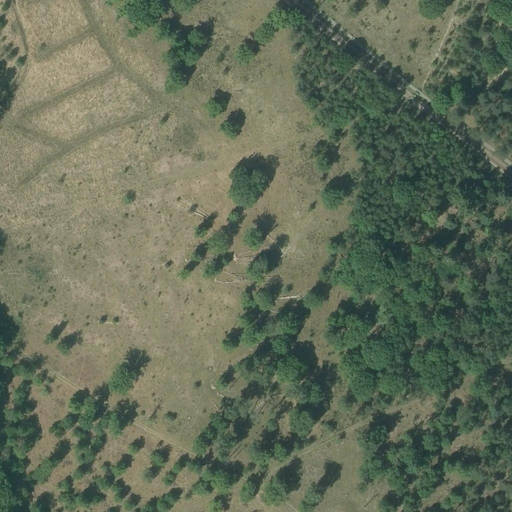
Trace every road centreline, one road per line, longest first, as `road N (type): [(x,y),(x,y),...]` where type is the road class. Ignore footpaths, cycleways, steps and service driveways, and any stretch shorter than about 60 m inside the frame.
road 1 (track): [(288,0),(511,182)]
road 2 (track): [(0,112),(26,68),(13,0)]
